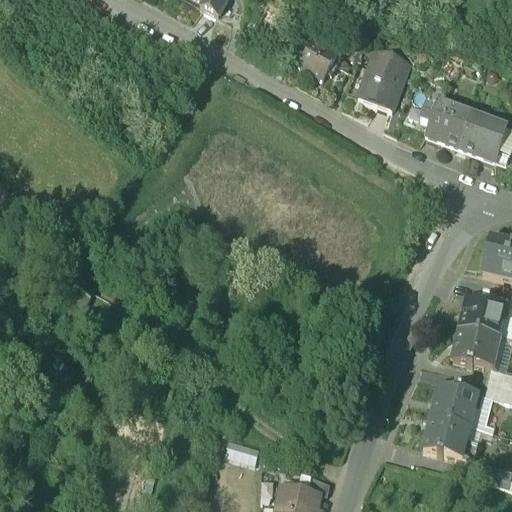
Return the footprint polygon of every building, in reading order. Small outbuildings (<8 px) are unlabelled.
[(232,0),(180,0),(180,1),(202,12),(200,16),(218,27),(232,0)] [(320,36),(313,49),(333,59),(339,46),(320,36)] [(313,49),(299,77),(323,90),(338,61),(333,59),(313,49)] [(410,67),(375,54),(357,105),(392,118),(410,67)] [(430,132),(425,144),(460,156),(471,124),(437,112),(434,120),(430,132)] [(430,132),(434,120),(424,117),(420,128),(430,132)] [(507,136),(471,124),(460,156),(496,169),(497,166),(506,138),(507,136)] [(511,153),(511,140),(506,138),(497,166),(507,170),(511,153)] [(488,250),(482,279),(511,285),(511,245),(508,245),(507,254),(488,250)] [(507,311),(467,302),(459,333),(500,342),(507,311)] [(500,342),(459,333),(452,366),(462,368),(462,369),(474,372),(474,371),(489,375),(492,376),(492,374),(500,342)] [(511,379),(492,374),(492,376),(489,375),(486,387),(511,393),(511,379)] [(511,393),(486,387),(483,401),(511,408),(511,393)] [(453,393),(439,390),(431,421),(469,431),(477,400),(461,396),(462,394),(453,392),(453,393)] [(469,431),(431,421),(423,453),(459,462),(473,466),(474,463),(478,447),(465,444),(469,431)] [(474,463),(473,466),(459,462),(456,476),(494,486),(499,470),(474,463)] [(310,483),(301,479),(298,494),(307,496),(310,483)] [(298,494),(280,490),(275,511),(316,511),(320,499),(307,496),(298,494)]
